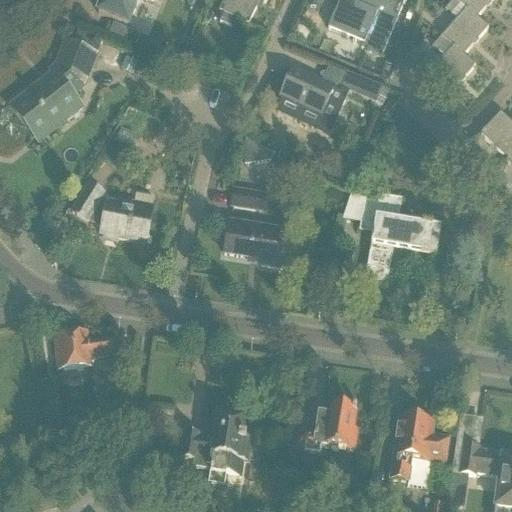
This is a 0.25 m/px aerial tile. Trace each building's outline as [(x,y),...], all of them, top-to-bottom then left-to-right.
[(143,0),(160,7),(163,0),(104,0),(105,0),(104,0),(101,0),(97,11),(100,12),(98,16),(128,28),(139,0),(143,0)] [(225,0),(219,13),(224,15),(219,25),(234,31),(238,22),(248,27),(260,3),(265,5),(267,0),(225,0)] [(360,8),(340,0),(338,0),(338,2),(340,3),(328,31),(363,46),(361,51),(379,59),(405,2),(401,0),(359,0),(362,1),(360,8)] [(454,0),(454,1),(460,7),(465,11),(466,10),(477,20),(494,0),(454,0)] [(456,21),(441,39),(447,45),(452,49),(453,48),(464,58),(488,30),(477,20),(466,10),(465,11),(460,7),(454,1),(445,11),(451,17),(456,21)] [(443,59),(428,77),(450,96),(475,68),(464,58),(453,48),(452,49),(447,45),(441,39),(432,49),(439,55),(443,59)] [(55,133),(70,119),(81,110),(57,83),(71,69),(77,72),(84,52),(65,45),(56,68),(50,73),(52,76),(10,110),(34,139),(50,127),(55,133)] [(189,48),(181,67),(195,73),(203,55),(189,48)] [(415,50),(408,59),(417,67),(425,59),(415,50)] [(387,61),(378,80),(387,84),(395,64),(387,61)] [(293,72),(280,100),(283,102),(279,111),(281,115),(291,120),(295,118),(299,109),(321,119),(334,91),(293,72)] [(376,107),(382,91),(382,90),(347,75),(340,92),(376,107)] [(511,162),(511,126),(500,115),(480,137),(507,162),(506,163),(509,166),(511,162)] [(274,156),(245,142),(243,156),(245,156),(244,168),(270,164),(274,156)] [(462,167),(456,162),(453,159),(445,167),(454,175),(462,167)] [(467,164),(458,174),(467,183),(476,173),(467,164)] [(146,248),(152,214),(153,207),(152,207),(153,201),(135,197),(133,205),(131,205),(130,209),(105,204),(104,206),(100,203),(104,197),(89,187),(82,198),(72,215),(86,224),(87,223),(102,232),(100,239),(104,239),(104,243),(117,246),(118,242),(146,248)] [(232,209),(258,213),(263,214),(265,198),(234,193),(232,209)] [(398,225),(402,202),(352,193),(342,223),(374,228),(364,285),(387,289),(393,253),(436,260),(440,233),(398,225)] [(285,257),(284,257),(288,235),(229,225),(224,258),(260,263),(260,268),(282,272),(284,261),(285,257)] [(55,342),(57,362),(58,373),(90,369),(89,365),(93,365),(92,361),(106,359),(105,344),(87,347),(86,339),(55,342)] [(106,394),(117,392),(120,391),(117,378),(116,373),(102,377),(106,394)] [(300,435),(298,448),(298,449),(304,457),(320,459),(321,451),(339,454),(339,453),(353,455),(356,435),(352,434),(355,415),(325,410),(323,421),(319,421),(316,437),(300,435)] [(185,436),(182,456),(181,462),(194,464),(193,471),(210,473),(208,488),(223,491),(225,480),(238,482),(242,463),(245,444),(239,443),(242,425),(234,423),(235,417),(220,414),(215,446),(198,444),(199,438),(185,436)] [(396,442),(390,483),(407,486),(406,489),(426,492),(430,468),(446,470),(450,442),(432,439),(434,428),(399,422),(396,442)] [(460,470),(459,476),(466,477),(475,479),(475,477),(500,480),(495,511),(511,511),(511,458),(479,454),(479,452),(463,450),(460,470)] [(449,499),(448,510),(463,511),(466,490),(464,490),(450,488),(449,499)] [(28,498),(31,511),(45,511),(54,510),(48,492),(28,498)] [(370,493),(367,509),(366,511),(384,511),(387,496),(370,493)] [(357,503),(346,508),(348,511),(361,511),(362,511),(357,503)]
